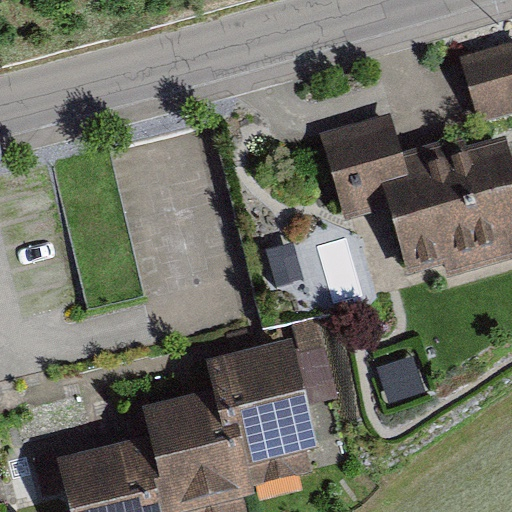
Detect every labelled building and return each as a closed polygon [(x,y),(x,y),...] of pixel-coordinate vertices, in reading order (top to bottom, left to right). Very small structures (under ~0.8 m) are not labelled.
[(480,130),(511,120),(511,48),(460,65),(480,130)] [(392,144),(327,162),(346,231),(394,218),(409,275),(511,247),(511,160),(508,146),(401,175),(392,144)] [(55,165),(90,318),(148,305),(113,152),(55,165)] [(298,332),(321,408),(345,400),(322,324),(298,332)] [(249,479),(320,461),(293,351),(207,372),(214,402),(225,446),(240,443),(249,479)] [(214,402),(144,420),(166,511),(237,511),(256,507),(249,479),(240,443),(225,446),(214,402)] [(59,472),(68,511),(159,511),(145,451),(59,472)]
